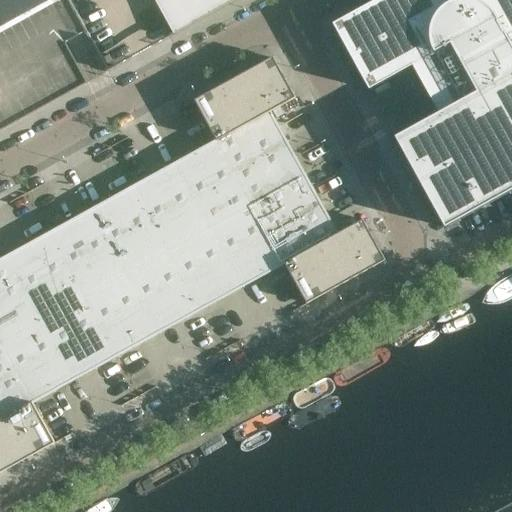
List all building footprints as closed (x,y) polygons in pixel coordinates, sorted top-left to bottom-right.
[(0,130),(108,72),(68,0),(61,0),(0,34),(0,130)] [(0,0),(0,34),(61,0),(0,0)] [(154,0),(174,35),(238,0),(154,0)] [(511,0),(372,0),(333,22),(369,88),(412,65),(439,113),(396,137),(447,231),(511,195),(511,0)] [(338,234),(305,174),(271,113),(296,99),(273,58),(195,101),(217,141),(0,260),(0,474),(55,444),(33,405),(285,265),(307,305),(386,261),(363,221),(338,234)]
